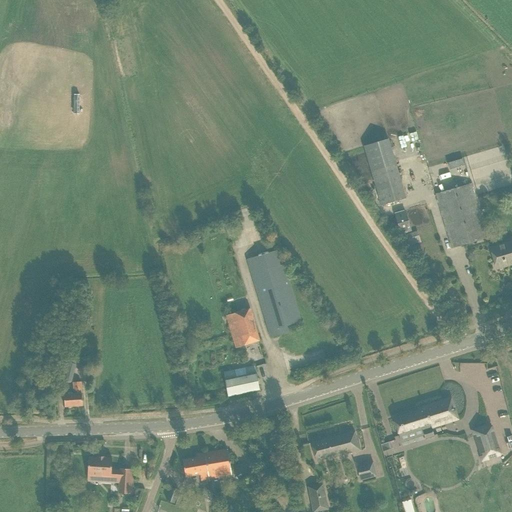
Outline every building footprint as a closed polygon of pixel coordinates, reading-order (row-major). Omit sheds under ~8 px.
[(448,238),(451,248),(486,238),(484,228),(460,147),(454,149),(435,81),(400,92),(423,169),(428,168),(448,238)] [(406,197),(396,163),(387,137),(363,145),(371,171),(381,205),(406,197)] [(405,211),(394,214),(400,234),(411,231),(405,211)] [(417,231),(405,234),(409,245),(420,242),(417,231)] [(511,240),(489,247),(492,256),(496,269),(511,264),(511,240)] [(247,259),(270,337),(289,332),(287,326),(301,322),(279,249),(247,259)] [(225,316),(235,348),(255,342),(259,340),(249,308),(225,316)] [(65,362),(61,380),(70,382),(75,365),(65,362)] [(224,379),(228,396),(259,390),(255,366),(223,373),(225,379),(224,379)] [(73,395),(64,395),(64,407),(82,406),(81,382),(73,383),(73,395)] [(431,426),(456,418),(456,417),(455,417),(449,399),(431,405),(431,404),(417,409),(417,410),(393,418),(399,436),(421,429),(425,439),(434,436),(431,426)] [(498,455),(489,423),(469,429),(471,436),(474,435),(481,460),(498,455)] [(311,443),(313,452),(315,461),(361,450),(358,441),(357,441),(354,432),(311,443)] [(380,450),(389,449),(387,442),(379,444),(380,450)] [(226,450),(204,453),(209,479),(230,475),(226,450)] [(266,459),(271,468),(284,462),(280,452),(266,459)] [(209,479),(204,453),(196,455),(197,458),(182,460),(185,476),(199,474),(200,481),(209,479)] [(87,475),(100,476),(100,481),(110,482),(111,479),(119,479),(118,494),(131,494),(132,479),(131,479),(131,469),(120,469),(120,471),(111,470),(112,459),(104,458),(104,457),(98,456),(97,458),(88,457),(88,460),(87,462),(88,464),(87,475)] [(356,465),(360,480),(376,476),(373,461),(356,465)] [(307,486),(312,511),(328,509),(323,483),(307,486)] [(171,488),(166,500),(173,503),(178,491),(171,488)] [(263,508),(265,511),(281,511),(276,500),(263,508)]
